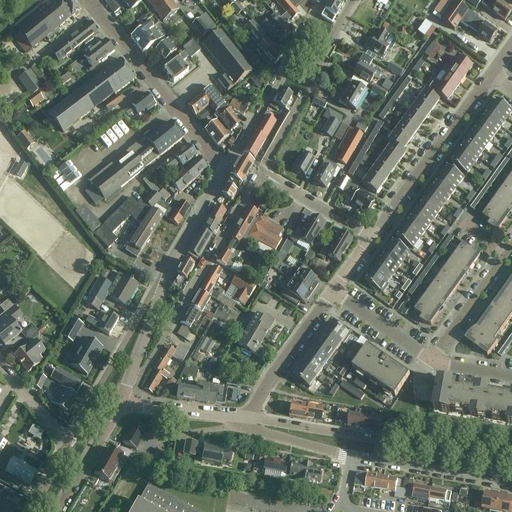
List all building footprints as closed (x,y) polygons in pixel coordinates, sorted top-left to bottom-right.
[(80,10),(72,0),(57,0),(58,1),(52,6),(47,0),(45,0),(13,27),(19,34),(13,38),(26,54),(80,10)] [(122,0),(130,10),(141,2),(139,0),(122,0)] [(144,0),(162,23),(178,11),(169,0),(144,0)] [(220,0),(228,9),(234,4),(231,0),(220,0)] [(273,0),(286,14),(280,19),(284,24),(290,19),(291,21),(299,14),(295,9),(303,2),(301,0),(273,0)] [(331,23),(344,2),(340,0),(330,0),(324,11),(321,17),(331,23)] [(448,0),(440,0),(433,11),(442,18),(440,20),(454,31),(459,23),(467,28),(470,24),(479,30),(476,35),(489,44),(497,33),(484,24),(475,17),(475,16),(468,11),(454,1),(452,3),(448,0)] [(463,0),(475,9),(481,0),(463,0)] [(504,22),(511,11),(496,0),(484,0),(481,5),(491,12),(504,22)] [(237,16),(244,10),(237,2),(230,8),(237,16)] [(116,5),(110,9),(113,14),(119,9),(116,5)] [(155,43),(166,35),(153,18),(148,23),(146,20),(140,24),(143,27),(130,38),(143,53),(155,43)] [(273,22),(269,18),(259,27),(268,37),(273,34),(280,42),(290,33),(278,19),(273,22)] [(192,25),(199,34),(202,38),(209,33),(198,20),(192,25)] [(259,47),(267,39),(252,21),(243,29),(259,47)] [(85,46),(93,39),(91,37),(98,31),(91,23),(52,54),(57,62),(58,63),(83,43),(85,46)] [(381,60),(382,58),(383,58),(386,53),(386,52),(389,46),(385,44),(389,37),(377,30),(372,41),(374,42),(369,52),(381,60)] [(226,94),(253,72),(220,31),(202,45),(226,75),(224,76),(221,79),(217,82),(226,94)] [(166,35),(155,43),(159,48),(156,50),(164,61),(176,51),(171,45),(173,43),(169,38),(166,35)] [(267,39),(259,47),(274,64),(282,56),(267,39)] [(89,72),(99,65),(98,64),(114,52),(105,40),(83,57),(91,67),(88,69),(89,72)] [(184,47),(182,49),(184,51),(190,58),(200,51),(192,41),(184,47)] [(429,48),(428,49),(432,52),(436,46),(433,43),(429,48)] [(428,49),(424,55),(428,58),(432,52),(428,49)] [(167,67),(164,70),(168,76),(168,78),(170,81),(172,81),(173,82),(188,71),(182,64),(186,62),(188,60),(184,55),(178,59),(171,64),(167,67)] [(369,86),(377,72),(368,67),(372,61),(362,55),(356,66),(357,67),(352,76),(369,86)] [(254,67),(256,65),(255,64),(259,61),(254,56),(249,60),(253,65),(254,67)] [(459,58),(452,66),(465,76),(472,67),(459,58)] [(114,95),(133,80),(135,79),(120,59),(48,115),(62,133),(114,94),(114,95)] [(416,66),(420,69),(424,63),(420,60),(416,66)] [(399,77),(403,71),(390,63),(386,69),(399,77)] [(265,79),(270,75),(269,74),(264,68),(261,65),(257,69),(265,79)] [(416,66),(411,72),(415,75),(420,69),(416,66)] [(452,66),(446,75),(459,85),(465,76),(452,66)] [(62,85),(70,79),(64,71),(56,77),(62,85)] [(30,72),(23,77),(35,94),(37,92),(43,88),(42,88),(30,72)] [(39,72),(35,75),(43,86),(48,83),(39,72)] [(446,75),(440,84),(453,93),(459,85),(446,75)] [(399,88),(403,91),(410,81),(407,78),(399,88)] [(382,88),(388,92),(393,84),(387,81),(382,88)] [(355,112),(366,93),(352,84),(340,103),(355,112)] [(453,93),(440,84),(433,92),(446,102),(453,93)] [(383,100),(387,93),(374,86),(370,92),(371,92),(369,95),(374,99),(376,95),(383,100)] [(219,118),(229,110),(216,94),(216,93),(211,87),(187,107),(195,117),(196,116),(202,111),(209,106),(219,118)] [(396,101),(403,91),(399,88),(392,98),(396,101)] [(285,109),(292,97),(282,91),(275,104),(285,109)] [(417,101),(431,112),(438,101),(424,91),(417,101)] [(31,97),(27,100),(32,108),(43,100),(37,92),(35,94),(31,97)] [(131,105),(124,111),(128,116),(135,111),(139,115),(146,110),(147,112),(155,105),(146,94),(132,106),(131,105)] [(108,111),(121,102),(117,96),(109,102),(110,103),(104,107),(108,111)] [(323,110),(326,104),(314,97),(311,102),(323,110)] [(389,112),(396,101),(392,98),(385,109),(389,112)] [(489,107),(507,119),(511,111),(495,99),(489,107)] [(244,115),(247,109),(233,100),(229,107),(244,115)] [(424,122),(431,112),(417,101),(410,111),(424,122)] [(484,114),(501,127),(507,119),(489,107),(484,114)] [(327,121),(320,133),(331,139),(340,124),(339,124),(342,118),(327,109),(322,118),(327,121)] [(382,121),(389,112),(385,109),(378,118),(382,121)] [(229,110),(219,118),(224,124),(228,129),(226,131),(230,136),(233,134),(231,132),(238,126),(234,121),(236,119),(229,110)] [(202,111),(196,116),(202,123),(207,118),(202,111)] [(416,132),(424,122),(410,111),(402,121),(416,132)] [(274,117),(275,114),(273,112),(271,116),(268,114),(264,121),(263,120),(255,133),(244,153),(254,159),(265,139),(273,126),(277,118),(274,117)] [(478,122),(495,135),(501,127),(484,114),(478,122)] [(409,142),(416,132),(402,121),(395,132),(409,142)] [(217,146),(224,140),(228,137),(216,122),(205,131),(217,146)] [(373,131),(377,134),(383,124),(379,122),(373,131)] [(472,130),(490,143),(495,135),(478,122),(472,130)] [(182,139),(169,123),(156,134),(153,130),(148,134),(147,133),(142,137),(143,138),(128,151),(89,182),(91,185),(105,202),(145,170),(144,169),(159,158),(182,139)] [(356,127),(355,128),(364,133),(364,132),(367,128),(358,123),(356,127)] [(344,149),(337,161),(345,165),(362,136),(354,131),(349,129),(339,146),(344,149)] [(467,138),(484,150),(490,143),(472,130),(467,138)] [(371,145),(377,134),(373,131),(366,142),(371,145)] [(402,152),(409,142),(395,132),(388,142),(391,144),(402,152)] [(39,152),(34,146),(34,145),(24,133),(17,139),(26,151),(27,151),(37,163),(46,155),(42,150),(39,152)] [(461,146),(478,159),(484,150),(467,138),(461,146)] [(227,145),(231,147),(235,141),(231,139),(227,145)] [(364,155),(371,145),(366,142),(360,153),(364,155)] [(405,154),(402,152),(391,144),(383,154),(397,164),(405,154)] [(182,167),(196,156),(188,145),(159,168),(165,175),(179,164),(182,167)] [(455,154),(472,167),(478,159),(461,146),(455,154)] [(473,210),(511,156),(511,150),(470,208),(473,210)] [(314,160),(317,155),(312,152),(309,158),(303,154),(293,170),(305,177),(314,160)] [(358,166),(364,155),(360,153),(354,164),(358,166)] [(390,174),(397,164),(383,154),(376,164),(390,174)] [(449,162),(467,175),(472,167),(455,154),(449,162)] [(241,185),(254,164),(242,157),(229,177),(231,178),(222,195),(231,200),(241,185)] [(179,194),(207,168),(198,158),(170,183),(172,186),(172,188),(168,190),(174,197),(178,193),(179,194)] [(337,168),(325,161),(322,166),(321,165),(312,181),(325,189),(335,173),(334,173),(337,168)] [(15,174),(21,178),(28,166),(22,163),(15,174)] [(352,177),(358,166),(354,164),(347,174),(352,177)] [(383,184),(390,174),(376,164),(369,174),(383,184)] [(441,174),(458,187),(464,178),(447,165),(441,174)] [(375,194),(383,184),(369,174),(362,184),(375,194)] [(434,183),(451,196),(458,187),(441,174),(434,183)] [(160,192),(154,187),(155,185),(149,176),(143,181),(150,190),(152,192),(142,203),(140,201),(137,204),(130,198),(92,237),(104,253),(106,250),(117,240),(112,234),(129,217),(142,225),(138,231),(135,229),(125,243),(128,246),(125,251),(136,259),(140,252),(163,216),(167,211),(157,204),(161,199),(164,202),(170,196),(162,190),(160,192)] [(342,192),(349,181),(341,176),(335,187),(342,192)] [(428,192),(445,204),(451,196),(434,183),(428,192)] [(511,186),(507,183),(495,199),(511,212),(511,186)] [(358,192),(354,189),(353,188),(350,193),(355,197),(350,203),(352,204),(351,205),(356,209),(356,208),(365,214),(366,212),(367,213),(371,208),(369,207),(373,202),(359,192),(358,192)] [(421,201),(439,213),(445,204),(428,192),(421,201)] [(511,215),(511,212),(495,199),(482,217),(490,222),(487,226),(489,227),(491,228),(493,229),(495,230),(497,231),(499,232),(499,231),(497,230),(509,214),(511,215)] [(415,209),(432,222),(439,213),(421,201),(415,209)] [(177,226),(189,207),(180,202),(168,220),(177,226)] [(199,258),(212,235),(213,234),(226,211),(216,205),(203,229),(189,252),(199,258)] [(242,245),(248,236),(259,216),(260,215),(248,208),(230,238),(235,241),(242,245)] [(409,218),(426,231),(432,222),(415,209),(409,218)] [(259,216),(248,236),(259,243),(274,252),(282,239),(279,237),(283,230),(259,216)] [(296,229),(289,240),(296,244),(296,245),(306,251),(309,246),(311,247),(324,224),(311,217),(302,232),(296,229)] [(402,227),(420,239),(426,231),(409,218),(402,227)] [(402,227),(396,236),(413,249),(420,239),(402,227)] [(338,263),(351,241),(339,233),(329,248),(324,245),(317,256),(324,260),(326,256),(338,263)] [(411,296),(454,237),(451,235),(408,294),(411,296)] [(243,246),(241,250),(246,253),(250,247),(254,250),(255,250),(256,248),(259,243),(248,236),(242,245),(243,246)] [(235,241),(228,255),(236,259),(241,250),(243,246),(242,245),(235,241)] [(388,249),(404,261),(410,254),(392,241),(387,249),(388,249)] [(450,261),(468,274),(470,271),(469,270),(481,254),(482,255),(481,253),(480,251),(478,250),(477,248),(475,247),(473,246),(471,249),(463,244),(450,261)] [(382,257),(399,269),(404,261),(388,249),(387,249),(385,252),(381,256),(382,257)] [(281,250),(278,255),(284,259),(287,255),(281,250)] [(230,269),(235,260),(236,259),(228,255),(222,251),(216,261),(224,266),(230,269)] [(278,255),(271,267),(276,271),(284,259),(278,255)] [(377,265),(393,277),(399,269),(382,257),(381,256),(376,264),(377,265)] [(304,258),(301,263),(306,267),(310,262),(304,258)] [(186,281),(194,266),(184,261),(176,275),(186,281)] [(467,276),(468,274),(450,261),(439,277),(455,289),(465,275),(467,276)] [(371,272),(384,281),(385,282),(388,284),(388,283),(393,277),(377,265),(376,264),(371,271),(371,272)] [(205,279),(214,285),(219,277),(223,279),(226,274),(213,266),(205,279)] [(292,281),(314,296),(314,295),(314,296),(314,295),(319,288),(317,287),(319,284),(314,281),(318,276),(303,266),(292,281)] [(371,271),(364,280),(383,294),(389,285),(388,284),(385,282),(384,281),(371,272),(371,271)] [(138,286),(118,274),(112,285),(99,278),(88,296),(102,304),(107,296),(110,298),(126,307),(138,286)] [(236,275),(230,285),(231,286),(235,289),(230,297),(234,299),(234,300),(242,305),(244,306),(249,298),(252,292),(256,287),(242,278),(237,275),(236,275)] [(445,303),(455,289),(439,277),(427,294),(444,307),(446,304),(445,303)] [(211,290),(214,285),(205,279),(199,291),(208,296),(220,303),(220,304),(224,306),(231,311),(235,305),(220,295),(211,290)] [(0,293),(9,286),(5,281),(0,284),(0,293)] [(313,296),(314,296),(292,281),(282,296),(297,307),(300,302),(305,305),(307,302),(308,303),(313,296),(314,296),(313,296)] [(208,297),(208,296),(199,291),(190,305),(200,312),(202,313),(204,308),(205,309),(207,305),(206,304),(210,298),(208,297)] [(509,320),(511,315),(511,296),(505,291),(495,305),(493,304),(492,307),(509,320)] [(397,292),(393,297),(399,300),(402,296),(399,293),(399,294),(397,292)] [(443,309),(444,307),(427,294),(414,311),(422,317),(419,320),(421,322),(423,323),(425,324),(427,325),(429,326),(431,326),(429,325),(441,308),(443,309)] [(403,303),(409,307),(414,300),(408,296),(403,303)] [(86,301),(84,304),(98,311),(102,304),(88,297),(86,301)] [(8,301),(0,306),(0,307),(4,313),(5,312),(12,307),(12,306),(8,301)] [(410,308),(409,307),(403,303),(398,310),(405,315),(410,308)] [(224,307),(224,306),(220,304),(212,318),(224,325),(229,316),(224,313),(221,312),(224,307)] [(0,321),(2,324),(0,325),(0,340),(5,346),(21,333),(26,339),(27,338),(31,335),(35,331),(37,330),(31,323),(20,331),(14,323),(22,317),(14,306),(12,307),(5,312),(4,313),(0,316),(0,321)] [(494,340),(509,320),(492,307),(490,309),(491,310),(478,329),(494,341),(494,340)] [(196,333),(205,318),(189,308),(179,324),(196,333)] [(109,336),(118,320),(107,313),(101,323),(89,316),(85,322),(109,336)] [(264,319),(256,314),(237,345),(259,359),(264,351),(259,348),(262,344),(274,322),(265,316),(264,319)] [(327,333),(326,333),(342,344),(344,346),(350,336),(333,324),(327,333)] [(68,325),(65,331),(76,337),(80,331),(68,325)] [(31,335),(27,338),(31,342),(39,336),(39,335),(44,331),(42,327),(36,332),(35,331),(31,335)] [(494,341),(478,329),(476,328),(474,329),(472,331),(470,333),(468,335),(466,337),(465,340),(466,339),(475,345),(474,346),(479,350),(480,349),(488,355),(487,356),(488,356),(497,343),(494,340),(494,341)] [(326,333),(321,341),(336,352),(342,344),(326,333)] [(186,340),(189,343),(192,342),(194,337),(189,334),(186,340)] [(208,355),(215,343),(203,337),(197,348),(196,347),(189,358),(192,360),(190,363),(197,367),(199,363),(196,361),(199,355),(196,354),(198,349),(208,355)] [(70,365),(70,366),(87,375),(102,349),(82,338),(73,355),(75,357),(70,365)] [(25,348),(14,357),(27,374),(40,364),(43,362),(40,357),(45,353),(35,341),(30,346),(26,349),(25,348)] [(314,350),(329,362),(331,363),(338,354),(336,352),(321,341),(314,350)] [(503,347),(498,355),(501,357),(510,345),(507,342),(503,347)] [(188,352),(177,346),(174,351),(166,346),(152,369),(155,371),(144,389),(152,394),(162,378),(166,380),(169,375),(163,372),(171,358),(181,363),(188,352)] [(395,398),(410,376),(368,347),(353,369),(395,398)] [(314,350),(308,359),(323,370),(329,362),(314,350)] [(217,362),(212,359),(206,369),(212,372),(217,362)] [(301,368),(317,379),(323,370),(308,359),(301,368)] [(181,374),(196,378),(198,368),(186,366),(181,374)] [(301,368),(295,377),(310,388),(317,379),(301,368)] [(64,390),(74,395),(75,393),(76,394),(82,384),(56,370),(51,379),(66,387),(64,390)] [(40,390),(46,379),(39,375),(33,385),(40,390)] [(176,381),(179,377),(176,376),(174,380),(172,379),(169,383),(168,382),(163,391),(169,394),(176,381)] [(511,393),(469,387),(470,383),(455,380),(454,384),(439,381),(433,414),(511,427),(511,393)] [(224,405),(227,389),(197,384),(196,390),(178,387),(176,399),(214,405),(215,404),(224,405)] [(74,395),(64,390),(61,388),(51,404),(67,413),(76,397),(74,395)] [(385,405),(387,402),(381,397),(378,401),(385,405)] [(307,407),(304,420),(320,423),(323,410),(317,409),(317,405),(308,403),(307,407)] [(304,420),(307,407),(291,404),(289,418),(304,420)] [(348,428),(364,431),(366,418),(350,415),(348,428)] [(366,418),(364,431),(379,434),(382,421),(366,418)] [(121,441),(136,450),(145,436),(130,427),(121,441)] [(0,470),(5,474),(29,487),(38,473),(13,459),(11,457),(14,452),(5,447),(7,444),(0,439),(0,470)] [(194,457),(197,444),(185,441),(183,455),(194,457)] [(202,456),(201,461),(205,462),(221,465),(222,459),(231,461),(231,460),(233,451),(224,449),(219,448),(204,445),(202,456)] [(123,457),(109,449),(104,457),(99,466),(94,474),(94,475),(108,483),(108,482),(123,457)] [(251,464),(253,453),(246,451),(244,460),(246,460),(246,464),(251,464)] [(256,452),(255,461),(254,462),(262,463),(264,454),(257,452),(256,452)] [(285,475),(287,464),(265,460),(263,470),(285,475)] [(304,483),(307,466),(302,465),(301,466),(299,466),(299,464),(293,463),(293,465),(291,464),(291,465),(287,464),(285,475),(286,475),(286,477),(299,479),(298,482),(304,483)] [(307,466),(304,483),(309,484),(310,481),(320,482),(321,479),(322,479),(323,473),(322,473),(322,470),(320,469),(320,468),(315,467),(314,468),(312,468),(312,466),(307,466)] [(380,490),(382,477),(357,473),(354,486),(380,490)] [(382,477),(380,490),(395,493),(394,497),(404,499),(407,480),(402,479),(400,489),(396,488),(398,480),(382,477)] [(429,503),(431,490),(423,488),(424,486),(413,484),(414,481),(408,480),(405,498),(412,499),(412,500),(429,503)] [(196,511),(148,485),(138,502),(137,501),(131,511),(196,511)] [(431,490),(429,503),(437,504),(437,501),(449,503),(451,493),(447,492),(431,490)] [(492,511),(496,511),(499,497),(486,494),(484,502),(476,500),(475,507),(483,508),(482,510),(492,511)] [(511,499),(499,497),(496,511),(511,511),(511,507),(511,506),(511,499)] [(4,500),(0,508),(0,511),(14,511),(17,508),(4,500)]
